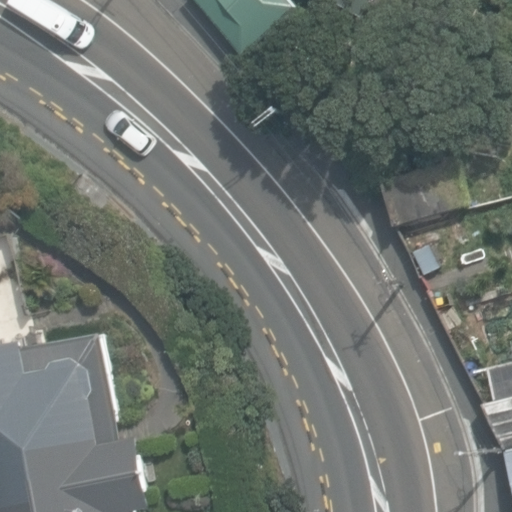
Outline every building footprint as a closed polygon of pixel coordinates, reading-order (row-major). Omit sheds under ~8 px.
[(203,0),(247,54),(306,7),(300,0),(203,0)] [(335,0),(367,18),(377,0),(335,0)] [(387,181),(399,226),(476,204),(465,161),(387,181)] [(0,239),(0,326),(29,322),(15,237),(0,239)] [(138,511),(138,509),(160,505),(146,432),(125,435),(106,332),(27,347),(26,339),(0,344),(0,511),(138,511)] [(511,395),(488,401),(509,453),(511,452),(511,395)]
